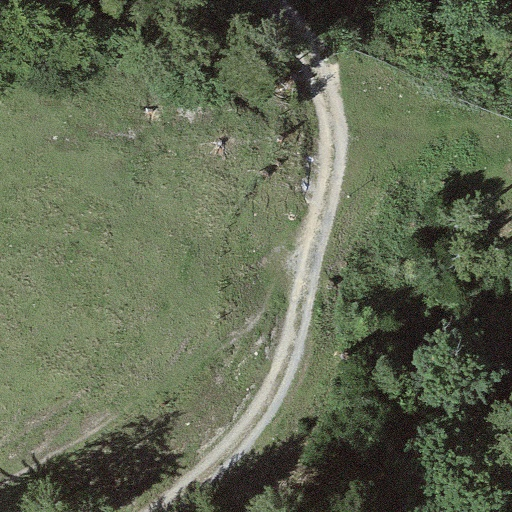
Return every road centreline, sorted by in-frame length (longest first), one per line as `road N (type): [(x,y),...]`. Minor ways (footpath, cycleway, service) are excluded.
road 1 (track): [(243,449),(337,168),(319,64),(276,0)]
road 2 (track): [(97,511),(243,449)]
